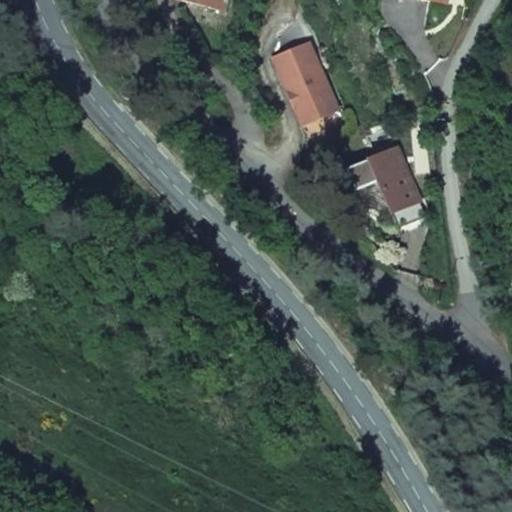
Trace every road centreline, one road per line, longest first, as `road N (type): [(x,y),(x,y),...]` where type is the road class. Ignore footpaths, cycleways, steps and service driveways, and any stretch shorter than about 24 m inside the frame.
road 1 (secondary): [(37,0),(82,88),(344,369),(421,511)]
road 2 (residential): [(511,403),(289,213),(126,42),(108,0)]
